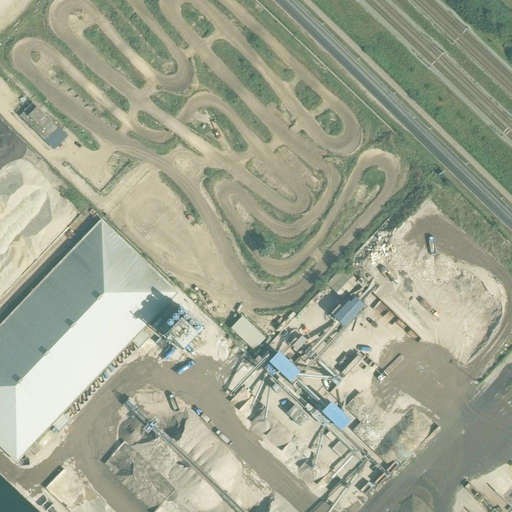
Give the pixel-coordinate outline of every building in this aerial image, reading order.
[(19,116),(45,142),(58,129),(32,103),(19,116)] [(0,444),(7,451),(4,453),(5,454),(7,452),(16,459),(16,463),(17,463),(17,459),(25,451),(27,453),(28,453),(25,450),(34,442),(36,444),(37,443),(34,441),(42,433),(45,435),(46,434),(43,432),(51,423),(54,426),(54,425),(59,430),(57,432),(58,432),(70,420),(70,419),(68,421),(63,416),(61,413),(69,405),(71,407),(72,406),(70,404),(78,395),(80,398),(81,397),(78,395),(87,386),(89,389),(90,388),(87,385),(95,377),(98,379),(96,376),(104,368),(107,370),(107,369),(105,367),(113,358),(115,361),(116,360),(114,358),(122,349),(124,351),(125,351),(123,348),(131,340),(133,342),(138,347),(137,348),(137,349),(150,336),(149,336),(147,337),(142,333),(143,332),(140,330),(148,321),(151,324),(151,323),(149,321),(157,312),(160,314),(158,311),(166,303),(168,305),(169,304),(167,302),(175,294),(178,294),(178,293),(174,293),(166,285),(168,282),(165,284),(157,276),(159,274),(158,273),(156,275),(148,267),(150,265),(149,264),(147,266),(138,258),(141,256),(140,255),(138,258),(129,250),(131,247),(131,246),(128,249),(120,241),(122,238),(121,238),(119,240),(110,232),(113,229),(112,229),(110,231),(101,223),(101,220),(100,220),(100,223),(92,232),(90,229),(89,230),(92,232),(84,241),(81,239),(83,242),(75,250),(72,248),(72,249),(74,251),(66,259),(64,257),(63,258),(65,260),(57,269),(55,266),(54,267),(56,269),(48,278),(46,276),(45,276),(48,279),(40,287),(37,285),(36,286),(39,288),(31,296),(28,294),(28,295),(30,297),(22,306),(19,303),(19,304),(21,306),(13,315),(11,313),(10,313),(12,316),(4,324),(2,322),(1,323),(4,325),(0,328),(0,444)] [(346,271),(348,269),(344,265),(326,285),(342,299),(358,282),(346,271)] [(340,305),(331,314),(342,324),(363,303),(352,292),(340,305)] [(179,307),(159,329),(182,351),(194,338),(203,329),(179,307)] [(230,329),(253,350),(254,351),(264,340),(265,339),(264,338),(242,317),(241,318),(230,329)] [(306,341),(301,337),(293,345),(298,350),(306,341)] [(277,348),(266,359),(288,379),(298,368),(277,348)] [(278,413),(283,418),(284,418),(289,423),(288,423),(293,428),(307,413),(302,409),(297,404),(292,399),(278,413)] [(321,413),(340,431),(349,421),(330,403),(321,413)] [(325,436),(332,442),(336,438),(329,431),(325,436)] [(331,449),(340,458),(348,450),(339,441),(331,449)]
